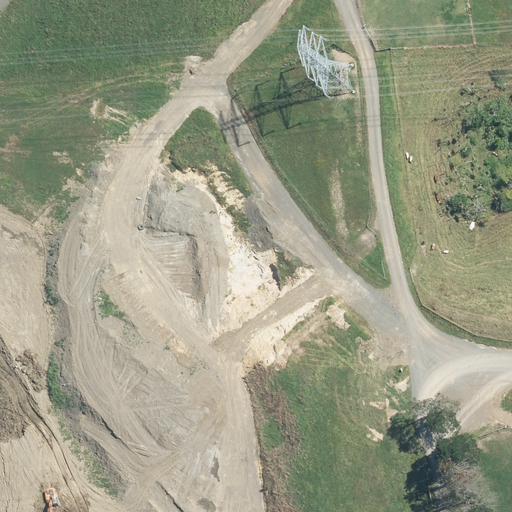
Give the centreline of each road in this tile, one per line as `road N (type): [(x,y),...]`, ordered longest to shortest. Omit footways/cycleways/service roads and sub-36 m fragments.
road 1 (track): [(247,511),(219,380),(206,350),(148,288),(133,245),(132,209),(167,122),(263,0)]
road 2 (track): [(419,339),(356,296),(304,233),(256,164),(207,68),(33,67),(0,81)]
road 3 (track): [(422,358),(355,0)]
road 4 (track): [(431,511),(422,358)]
